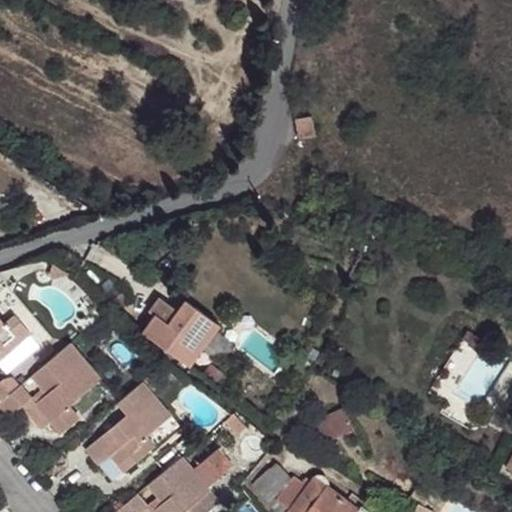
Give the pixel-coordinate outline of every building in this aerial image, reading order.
[(52,263),(49,272),(52,278),(69,274),(52,263)] [(106,298),(118,311),(126,305),(122,301),(126,298),(118,288),(106,298)] [(155,317),(143,334),(188,366),(219,324),(187,301),(179,311),(160,298),(149,312),(155,317)] [(0,348),(3,346),(8,352),(20,342),(31,333),(15,315),(5,324),(0,317),(0,348)] [(3,346),(0,348),(0,363),(4,369),(26,350),(20,342),(8,352),(3,346)] [(101,379),(71,343),(32,375),(47,393),(35,403),(51,422),(61,434),(80,418),(69,406),(101,379)] [(211,365),(203,376),(223,392),(231,381),(211,365)] [(153,393),(159,388),(148,376),(143,381),(153,393)] [(0,401),(10,394),(0,381),(0,401)] [(153,393),(143,381),(117,402),(127,414),(129,417),(124,421),(122,418),(85,449),(95,461),(107,451),(111,455),(118,464),(130,454),(137,461),(155,445),(147,436),(171,415),(153,393)] [(10,394),(0,401),(0,406),(9,417),(23,405),(31,398),(32,398),(21,384),(10,394)] [(31,398),(23,405),(43,428),(51,422),(35,403),(31,398)] [(315,422),(324,438),(351,426),(343,409),(315,422)] [(238,434),(245,427),(232,414),(225,421),(238,434)] [(193,470),(182,456),(149,484),(164,502),(151,511),(184,511),(209,491),(210,490),(208,487),(221,476),(224,456),(218,449),(193,470)] [(107,451),(95,461),(99,465),(111,455),(107,451)] [(130,454),(118,464),(124,471),(137,461),(130,454)] [(233,466),(224,456),(221,476),(233,466)] [(370,511),(362,506),(361,505),(358,510),(347,502),(327,487),(327,480),(325,477),(322,475),(320,475),(316,476),(310,482),(305,478),(301,483),(293,476),(290,480),(275,464),(259,491),(276,511),(370,511)] [(410,497),(425,506),(431,495),(416,486),(410,497)] [(209,491),(184,511),(207,511),(218,502),(218,500),(209,491)] [(149,506),(138,493),(115,511),(142,511),(148,507),(149,506)] [(352,495),(347,502),(358,510),(361,505),(362,506),(364,504),(352,495)] [(434,511),(418,503),(413,511),(434,511)]
